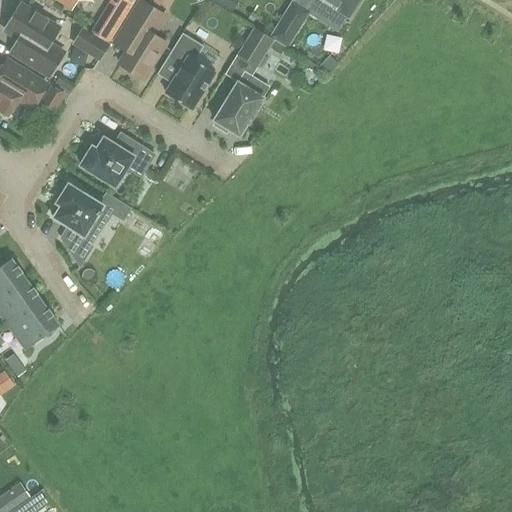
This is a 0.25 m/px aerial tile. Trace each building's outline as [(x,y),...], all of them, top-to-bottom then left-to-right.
[(119,64),(143,79),(166,42),(153,34),(165,15),(157,10),(163,0),(141,0),(141,1),(125,26),(115,43),(127,51),(119,64)] [(212,0),(212,1),(232,12),(238,0),(212,0)] [(313,6),(330,17),(340,23),(346,15),(349,17),(358,0),(292,0),(269,36),(286,47),(313,6)] [(59,28),(21,4),(5,29),(20,39),(11,52),(49,76),(64,52),(49,43),(59,28)] [(97,36),(110,43),(121,24),(108,16),(97,36)] [(110,44),(82,28),(71,46),(99,62),(110,44)] [(286,48),(274,40),(254,28),(237,55),(257,67),(269,48),(281,56),(286,48)] [(166,93),(191,109),(215,72),(195,60),(204,46),(183,33),(169,56),(183,65),(166,93)] [(329,55),(318,67),(326,74),(337,63),(329,55)] [(0,109),(8,114),(18,99),(32,108),(47,84),(7,59),(0,70),(0,109)] [(239,136),(263,98),(247,88),(254,78),(246,73),(239,84),(237,82),(214,120),(216,122),(214,125),(226,133),(228,129),(239,136)] [(59,75),(54,84),(70,93),(75,84),(59,75)] [(52,87),(42,102),(54,110),(64,94),(52,87)] [(140,178),(145,170),(154,155),(121,134),(114,144),(104,138),(96,149),(92,146),(89,151),(86,148),(79,159),(83,161),(80,165),(115,187),(126,169),(140,178)] [(130,208),(107,193),(100,204),(68,184),(66,188),(62,186),(56,197),(59,199),(56,203),(61,206),(53,217),(68,227),(61,238),(76,247),(71,254),(80,266),(92,247),(82,240),(102,207),(123,220),(130,208)] [(0,301),(27,282),(11,260),(0,267),(0,301)] [(42,303),(27,282),(0,301),(0,313),(10,327),(42,303)] [(42,303),(10,327),(26,349),(58,325),(42,303)] [(0,395),(14,386),(4,371),(0,373),(0,395)] [(0,511),(7,511),(20,503),(10,488),(0,495),(0,511)] [(29,511),(23,503),(14,509),(16,511),(29,511)]
